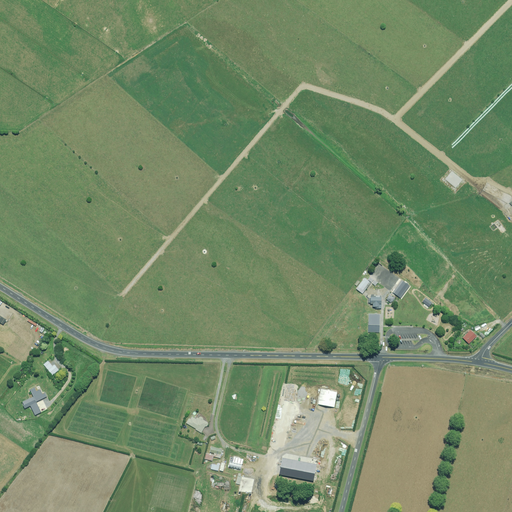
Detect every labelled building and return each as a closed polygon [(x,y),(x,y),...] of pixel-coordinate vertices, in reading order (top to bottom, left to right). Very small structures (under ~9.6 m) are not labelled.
[(369,281),(362,276),(350,292),(361,300),(366,293),(362,290),(369,281)] [(393,296),(388,292),(384,298),(389,302),(393,296)] [(380,296),(368,296),(368,306),(380,307),(380,296)] [(381,315),(370,314),(369,325),(380,326),(381,315)] [(477,336),(471,330),(463,338),(469,344),(477,336)] [(52,359),(48,354),(38,362),(42,367),(45,365),(53,375),(60,370),(55,365),(53,366),(49,362),(52,359)] [(203,420),(203,419),(203,418),(203,417),(202,417),(201,417),(200,417),(200,418),(198,417),(197,419),(192,417),(191,419),(190,419),(187,423),(197,429),(196,430),(202,433),(205,427),(206,427),(207,427),(208,426),(208,425),(209,425),(209,424),(208,423),(203,420)] [(223,449),(212,447),(210,452),(215,453),(214,457),(221,458),(223,449)]
